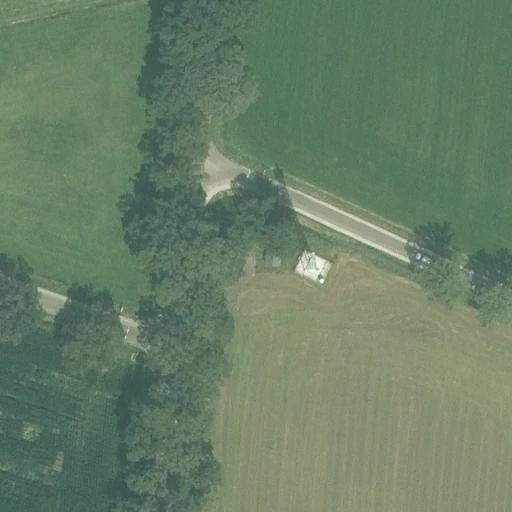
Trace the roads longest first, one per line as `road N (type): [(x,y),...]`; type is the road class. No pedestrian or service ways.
road 1 (unclassified): [(511,302),(191,157)]
road 2 (tertiary): [(176,349),(191,157)]
road 3 (unclassified): [(176,349),(0,288)]
road 4 (tertiary): [(161,511),(176,349)]
road 5 (tertiary): [(191,157),(205,0)]
